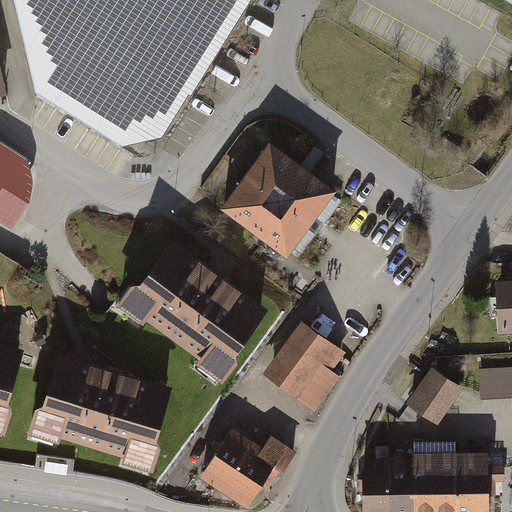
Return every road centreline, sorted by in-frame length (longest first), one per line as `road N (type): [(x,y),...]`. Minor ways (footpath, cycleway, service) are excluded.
road 1 (residential): [(307,511),(362,384),(471,229)]
road 2 (residential): [(471,229),(263,78)]
road 3 (residential): [(263,78),(188,174),(159,197),(127,196),(70,173)]
